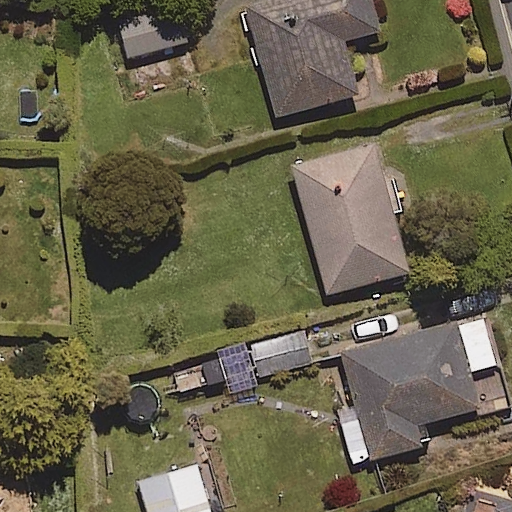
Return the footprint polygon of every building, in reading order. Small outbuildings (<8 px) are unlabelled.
[(378,30),(370,0),(259,0),(247,3),(276,115),(357,94),(343,39),(378,30)] [(189,41),(181,5),(118,19),(126,56),(189,41)] [(408,271),(374,145),(294,166),(327,293),(408,271)] [(425,444),(420,423),(482,406),(484,415),(511,408),(485,313),(343,352),(361,421),(342,426),(352,464),(425,444)] [(312,362),(303,332),(253,346),(262,376),(312,362)] [(209,511),(196,465),(139,482),(148,511),(209,511)]
